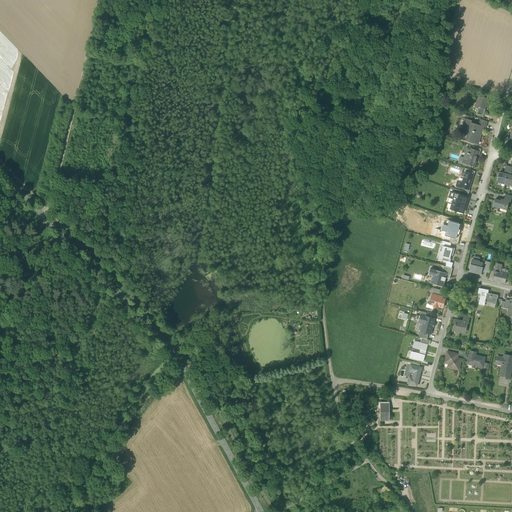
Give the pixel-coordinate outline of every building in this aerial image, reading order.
[(479,108),(485,110),(489,99),(479,96),(475,106),(479,108)] [(477,115),(483,117),(485,110),(479,108),(477,115)] [(464,129),(467,121),(471,123),(472,121),(467,119),(464,129)] [(483,127),(486,128),(488,122),(481,119),(479,125),(483,126),(483,127)] [(467,141),(477,144),(483,127),(483,126),(479,125),(471,123),(467,121),(464,129),(470,131),(467,141)] [(468,154),(466,159),(464,163),(466,164),(475,167),(476,162),(475,162),(477,157),(478,157),(479,152),(480,152),(472,149),(466,147),(464,153),(468,154)] [(463,188),(469,190),(471,183),(473,174),(466,171),(466,172),(462,182),(458,181),(456,186),(461,188),(463,188)] [(497,181),(505,183),(508,174),(504,173),(500,172),(497,181)] [(453,192),(452,197),(454,197),(452,205),(451,209),(462,212),(464,205),(466,205),(467,202),(465,202),(467,196),(453,192)] [(494,205),(507,209),(509,202),(510,201),(504,200),(501,199),(501,200),(495,199),(494,205)] [(451,239),(456,240),(461,224),(449,222),(448,226),(444,225),(443,231),(447,232),(445,237),(451,239)] [(453,256),(455,248),(450,247),(441,245),(440,251),(443,252),(442,257),(443,258),(442,260),(447,261),(450,262),(452,255),(453,256)] [(473,260),(472,259),(470,271),(481,274),(482,268),(481,267),(482,263),(479,262),(479,261),(473,260)] [(486,262),(484,271),(490,272),(492,263),(486,262)] [(493,281),(505,283),(508,274),(501,272),(502,268),(502,265),(495,263),(493,271),(495,271),(493,281)] [(431,283),(444,287),(446,278),(450,279),(451,274),(450,274),(442,272),(430,269),(429,274),(433,275),(431,283)] [(479,304),(485,306),(485,302),(486,300),(488,300),(488,301),(496,303),(497,298),(498,298),(498,296),(498,295),(488,293),(489,290),(485,289),(484,294),(481,294),(479,304)] [(432,294),(430,304),(434,305),(434,307),(438,308),(439,306),(443,308),(445,299),(442,298),(443,297),(440,296),(432,294)] [(420,323),(423,324),(433,326),(435,319),(426,316),(421,315),(419,322),(420,323)] [(454,330),(464,332),(466,323),(467,321),(463,320),(462,321),(460,321),(460,322),(456,321),(456,323),(455,323),(455,325),(454,330)] [(431,334),(433,326),(423,324),(421,331),(421,332),(429,334),(431,334)] [(427,339),(429,334),(421,332),(421,331),(420,331),(418,337),(422,338),(427,339)] [(413,347),(420,350),(425,351),(426,351),(428,344),(421,342),(414,341),(413,347)] [(425,355),(424,355),(419,353),(412,351),(410,358),(423,362),(425,355)] [(449,368),(459,370),(461,359),(457,359),(458,355),(447,352),(445,362),(450,362),(450,363),(449,368)] [(467,364),(483,367),(484,363),(485,358),(469,354),(467,364)] [(501,376),(509,378),(510,372),(511,373),(511,369),(511,356),(505,356),(504,359),(498,358),(497,363),(505,365),(504,371),(502,371),(501,376)] [(409,377),(408,383),(417,385),(419,378),(418,378),(419,375),(420,375),(422,368),(419,367),(411,365),(409,371),(414,372),(412,378),(409,377)] [(380,420),(389,420),(389,402),(380,402),(380,420)]
